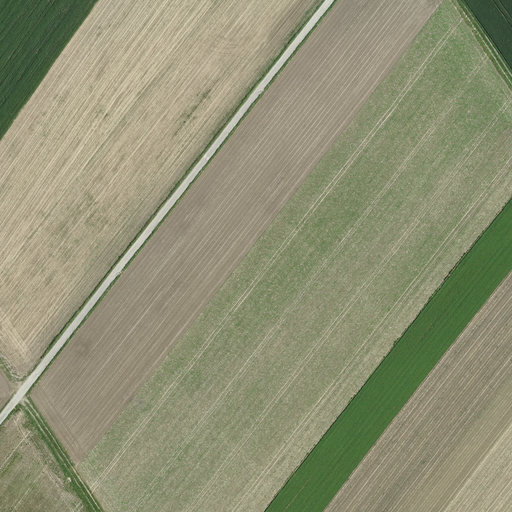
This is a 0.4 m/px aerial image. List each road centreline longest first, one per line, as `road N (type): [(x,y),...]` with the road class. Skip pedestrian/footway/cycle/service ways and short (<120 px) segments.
road 1 (track): [(329,0),(0,417)]
road 2 (track): [(0,364),(99,511)]
